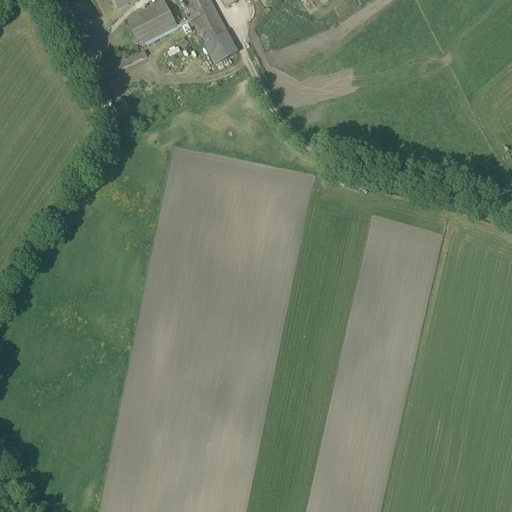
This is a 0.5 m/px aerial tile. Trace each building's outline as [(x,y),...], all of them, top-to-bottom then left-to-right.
[(128,5),(137,0),(112,0),(118,10),(128,5)] [(182,0),(206,44),(203,46),(214,67),(238,54),(227,33),(209,0),(182,0)] [(329,26),(311,2),(311,3),(309,0),(299,7),(319,33),(329,26)] [(175,29),(172,24),(163,6),(161,2),(137,15),(139,18),(128,24),(137,43),(139,47),(175,29)] [(184,50),(187,45),(182,41),(178,45),(184,50)] [(173,57),(182,54),(178,44),(169,48),(173,57)]
